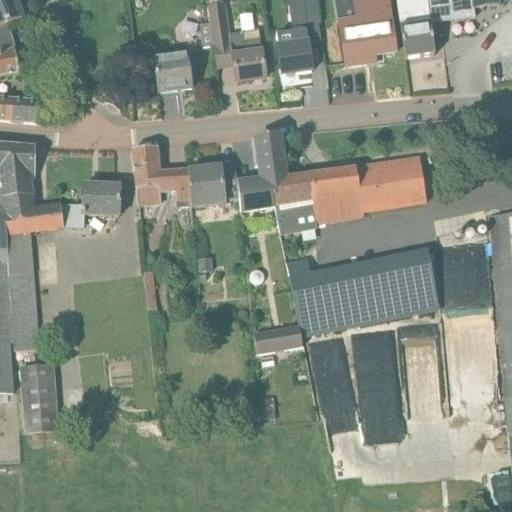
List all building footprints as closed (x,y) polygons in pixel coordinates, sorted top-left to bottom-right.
[(0,0),(0,29),(5,28),(4,26),(22,20),(13,0),(0,0)] [(282,79),(312,75),(308,46),(320,44),(313,0),(303,0),(304,5),(301,6),(305,34),(276,38),(277,48),(282,79)] [(346,70),(366,67),(365,61),(374,60),(374,58),(395,55),(387,0),(352,0),(336,3),(340,26),(346,70)] [(418,0),(396,3),(404,61),(435,57),(430,25),(426,0),(418,0)] [(426,0),(430,25),(463,21),(472,19),(471,11),(471,10),(469,0),(426,0)] [(469,0),(471,10),(471,11),(499,7),(498,0),(469,0)] [(229,36),(227,7),(207,10),(209,25),(212,48),(213,58),(231,55),(236,85),(265,81),(261,56),(258,42),(242,44),(241,34),(229,36)] [(202,50),(212,48),(209,25),(199,27),(202,50)] [(0,54),(11,52),(5,28),(0,29),(0,54)] [(0,122),(38,126),(41,103),(15,99),(0,97),(0,76),(18,75),(16,58),(13,59),(11,52),(0,54),(0,122)] [(158,96),(191,91),(187,58),(153,62),(158,96)] [(119,113),(127,100),(113,92),(105,105),(119,113)] [(270,181),(284,180),(279,137),(257,140),(262,183),(236,186),(238,202),(239,214),(273,209),(270,181)] [(33,150),(0,147),(0,200),(29,199),(28,185),(28,182),(33,182),(33,152),(33,150)] [(173,191),(174,209),(189,208),(186,172),(157,175),(156,151),(132,152),(136,208),(141,207),(158,206),(159,206),(158,193),(173,191)] [(323,175),(284,180),(270,181),(273,209),(274,209),(279,237),(295,235),(293,224),(303,221),(299,205),(309,203),(312,223),(425,207),(419,162),(323,175)] [(234,167),(186,172),(189,208),(191,212),(225,207),(225,203),(238,202),(236,186),(234,167)] [(60,208),(63,230),(83,231),(83,218),(119,219),(120,189),(83,187),(82,209),(60,208)] [(29,199),(0,200),(0,207),(0,209),(5,209),(6,237),(29,234),(63,230),(60,208),(33,211),(30,200),(29,199)] [(10,318),(6,237),(5,209),(0,209),(0,396),(10,396),(6,318),(10,318)] [(505,402),(511,401),(511,216),(489,219),(505,402)] [(6,237),(10,318),(12,354),(36,353),(29,234),(6,237)] [(303,279),(288,282),(299,329),(300,338),(394,319),(399,318),(400,321),(438,311),(427,253),(310,277),(303,279)] [(198,276),(212,275),(211,261),(197,262),(198,276)] [(307,262),(285,267),(288,282),(303,279),(310,277),(307,262)] [(156,313),(154,294),(142,295),(145,314),(156,313)] [(300,338),(299,329),(253,337),(257,358),(302,350),(300,338)] [(54,365),(18,367),(22,434),(58,432),(54,365)] [(263,428),(275,426),(272,400),(260,401),(263,428)]
